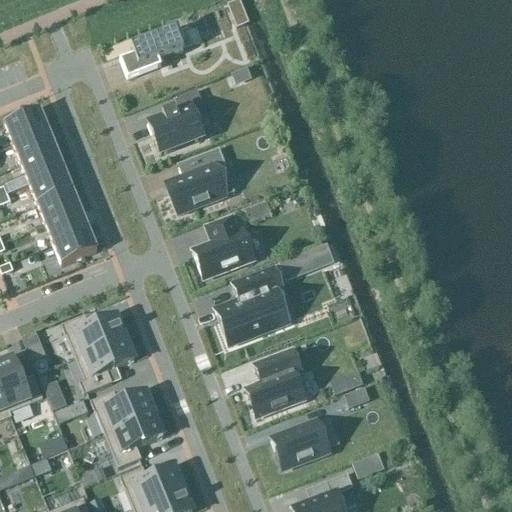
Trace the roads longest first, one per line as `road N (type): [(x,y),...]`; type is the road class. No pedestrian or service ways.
road 1 (residential): [(259,511),(87,67),(53,80)]
road 2 (residential): [(128,273),(220,511)]
road 3 (residential): [(53,80),(128,273)]
road 4 (residential): [(128,273),(0,326)]
